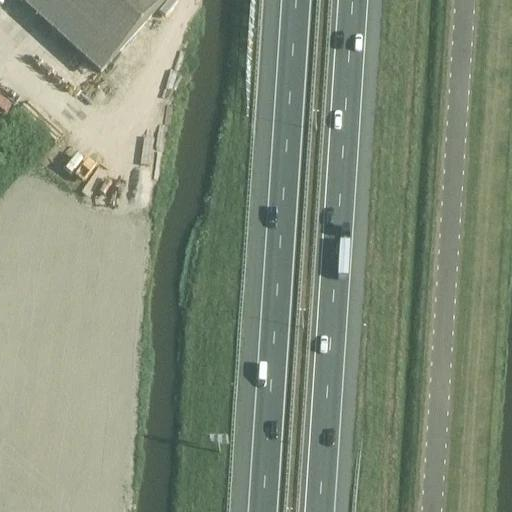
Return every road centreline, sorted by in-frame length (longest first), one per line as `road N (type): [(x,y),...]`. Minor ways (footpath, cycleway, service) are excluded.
road 1 (motorway): [(296,0),(262,511)]
road 2 (motorway): [(318,511),(351,0)]
